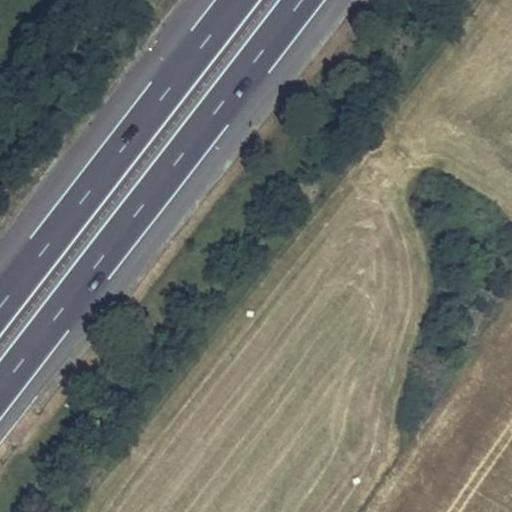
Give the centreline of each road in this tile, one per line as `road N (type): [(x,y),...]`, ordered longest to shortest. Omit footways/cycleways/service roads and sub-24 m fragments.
road 1 (motorway): [(0,388),(301,0)]
road 2 (motorway): [(237,0),(0,306)]
